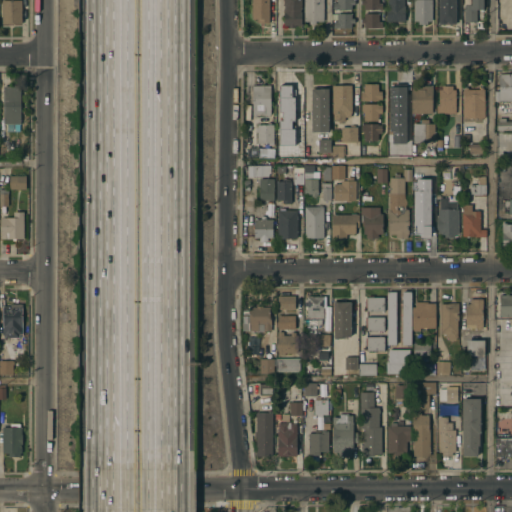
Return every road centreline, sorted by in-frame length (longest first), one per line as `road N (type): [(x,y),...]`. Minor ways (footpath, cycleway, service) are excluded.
road 1 (secondary): [(41,0),(42,511)]
road 2 (secondary): [(243,491),(229,348),(227,0)]
road 3 (motorway): [(147,470),(148,0)]
road 4 (motorway): [(125,0),(126,470)]
road 5 (motorway): [(98,0),(98,423)]
road 6 (motorway): [(174,470),(174,98)]
road 7 (residential): [(511,270),(228,273)]
road 8 (residential): [(511,55),(229,53)]
road 9 (residential): [(511,491),(243,491)]
road 10 (residential): [(243,491),(40,492)]
